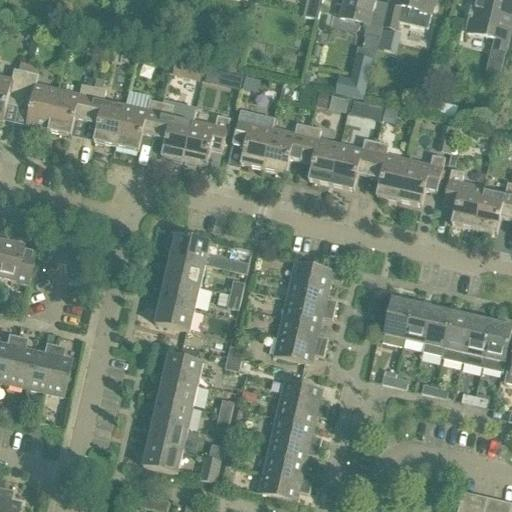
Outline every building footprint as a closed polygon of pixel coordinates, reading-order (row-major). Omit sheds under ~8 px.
[(307,0),(303,19),(318,22),(323,0),(307,0)] [(343,0),(339,21),(368,27),(382,31),(383,28),(388,5),(374,2),(374,0),(343,0)] [(389,0),(388,5),(383,28),(397,31),(398,24),(429,31),(432,15),(435,0),(389,0)] [(492,52),(506,55),(511,30),(511,25),(501,23),(506,0),(474,0),(466,36),(494,42),(492,52)] [(184,42),(185,39),(184,39),(183,46),(180,55),(179,61),(187,63),(213,69),(213,68),(210,67),(215,49),(184,42)] [(171,43),(169,53),(180,55),(183,46),(171,43)] [(244,52),(224,48),(219,72),(240,77),(244,52)] [(372,62),(357,59),(351,82),(340,80),(336,95),(363,101),(372,62)] [(165,60),(163,70),(170,71),(172,62),(165,60)] [(179,61),(177,61),(173,76),(183,79),(187,63),(179,61)] [(0,122),(3,123),(15,126),(29,66),(21,64),(19,72),(14,71),(12,81),(0,78),(0,122)] [(29,66),(18,110),(29,112),(26,129),(47,134),(57,91),(36,86),(39,77),(34,76),(36,68),(29,66)] [(242,90),(244,79),(233,76),(231,82),(236,89),(242,90)] [(258,94),(261,83),(246,79),(243,91),(258,94)] [(75,122),(86,125),(96,82),(89,80),(87,88),(83,87),(80,96),(57,91),(47,134),(71,139),(75,122)] [(93,144),(116,149),(126,107),(104,102),(106,92),(102,91),(104,83),(97,81),(96,82),(86,125),(97,127),(93,144)] [(327,97),(319,95),(317,107),(325,109),(327,97)] [(142,138),(154,140),(162,105),(150,102),(148,112),(126,107),(116,149),(138,154),(142,138)] [(162,105),(154,140),(166,143),(162,160),(173,162),(173,164),(182,166),(182,164),(184,165),(194,122),(196,113),(163,105),(162,105)] [(385,110),(382,122),(396,125),(399,113),(385,110)] [(240,169),(262,174),(272,131),(250,126),(253,117),(241,114),(233,150),(244,152),(240,169)] [(222,156),(230,120),(218,118),(216,127),(194,122),(184,165),(187,165),(186,167),(195,169),(195,167),(207,170),(211,153),(222,156)] [(301,165),(309,130),(297,127),(295,137),(272,131),(262,174),(285,179),(289,163),(301,165)] [(308,184),(332,190),(341,147),(319,142),(321,132),(309,130),(301,165),(312,168),(308,184)] [(357,178),(369,181),(377,145),(365,143),(363,152),(341,147),(332,190),(353,195),(357,178)] [(376,200),(399,205),(409,163),(387,158),(389,148),(377,145),(369,181),(380,183),(376,200)] [(440,154),(451,156),(453,148),(442,146),(440,154)] [(431,168),(409,163),(399,205),(421,210),(425,194),(437,196),(445,161),(433,158),(431,168)] [(451,227),(474,233),(484,190),(461,185),(463,175),(451,173),(443,208),(455,211),(451,227)] [(500,221),(511,223),(511,186),(507,185),(505,195),(484,190),(474,233),(496,238),(500,221)] [(176,238),(171,261),(205,269),(210,246),(176,238)] [(21,251),(0,246),(0,284),(24,290),(32,257),(20,254),(21,251)] [(171,261),(166,283),(200,291),(205,269),(171,261)] [(249,266),(225,261),(223,271),(247,277),(249,266)] [(295,265),(291,285),(324,292),(326,282),(341,286),(343,276),(295,265)] [(166,283),(161,305),(195,313),(200,291),(166,283)] [(233,283),(230,297),(242,299),(245,286),(233,283)] [(291,285),(287,303),(335,314),(337,305),(321,301),(324,292),(291,285)] [(221,295),(218,307),(228,309),(230,297),(221,295)] [(227,311),(238,313),(239,314),(242,299),(230,297),(228,309),(227,311)] [(383,346),(403,350),(413,306),(393,301),(383,346)] [(287,303),(282,322),(315,329),(317,320),(333,323),(335,314),(287,303)] [(190,336),(195,313),(161,305),(155,328),(190,336)] [(403,350),(423,355),(433,311),(413,306),(403,350)] [(423,355),(442,359),(453,315),(433,311),(423,355)] [(443,361),(462,366),(473,320),(453,315),(442,359),(443,359),(443,361)] [(462,366),(482,371),(493,325),(473,320),(462,366)] [(282,322),(278,341),(326,352),(328,343),(313,339),(315,329),(282,322)] [(504,375),(506,367),(511,339),(511,328),(493,325),(482,371),(504,375)] [(0,387),(5,388),(16,341),(7,339),(3,353),(0,352),(0,387)] [(5,388),(24,393),(31,360),(23,358),(26,343),(16,341),(5,388)] [(324,361),(326,352),(278,341),(274,360),(306,368),(309,358),(324,361)] [(24,393),(43,397),(54,349),(44,347),(41,362),(31,360),(24,393)] [(63,351),(54,349),(43,397),(62,401),(70,369),(60,366),(63,351)] [(244,352),(230,349),(228,359),(242,362),(244,352)] [(169,358),(164,381),(198,388),(203,366),(169,358)] [(242,362),(228,359),(225,372),(239,375),(242,362)] [(385,373),(382,387),(393,390),(397,376),(385,373)] [(408,384),(403,383),(405,375),(398,373),(397,376),(393,390),(406,393),(408,384)] [(164,381),(159,403),(193,410),(198,388),(164,381)] [(284,384),(280,403),(329,414),(331,405),(316,402),(318,391),(284,384)] [(421,396),(433,399),(435,391),(423,388),(421,396)] [(433,399),(446,402),(448,393),(435,391),(433,399)] [(461,406),(473,408),(475,400),(463,397),(461,406)] [(486,411),(488,403),(475,400),(473,408),(486,411)] [(159,403),(154,424),(188,432),(193,410),(159,403)] [(223,403),(219,417),(231,419),(234,405),(223,403)] [(280,403),(276,422),(310,429),(312,420),(326,424),(329,414),(280,403)] [(216,430),(227,433),(228,433),(231,419),(219,417),(216,430)] [(276,422),(272,440),(320,451),(322,442),(307,439),(310,429),(276,422)] [(154,424),(149,447),(183,455),(188,432),(154,424)] [(272,440),(267,459),(301,467),(303,458),(318,461),(320,451),(272,440)] [(178,478),(178,477),(183,455),(149,447),(144,470),(178,478)] [(224,450),(213,447),(209,461),(221,464),(224,450)] [(267,459),(263,478),(312,489),(314,480),(299,477),(301,467),(267,459)] [(221,464),(209,461),(205,460),(200,483),(216,486),(221,464)] [(263,478),(259,497),(293,505),(295,495),(309,499),(312,489),(263,478)] [(18,511),(20,506),(10,504),(12,495),(3,492),(0,505),(0,511),(18,511)] [(462,495),(458,511),(471,511),(475,498),(462,495)] [(151,511),(153,511),(156,501),(143,498),(140,510),(151,511)] [(484,511),(487,501),(475,498),(471,511),(484,511)] [(156,501),(153,511),(168,511),(170,504),(156,501)] [(498,511),(500,504),(487,501),(484,511),(498,511)]
